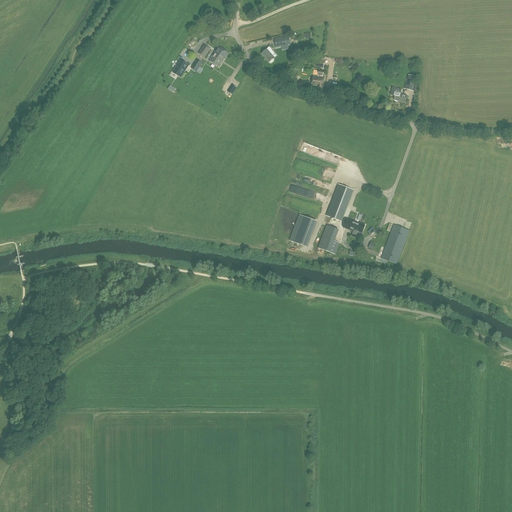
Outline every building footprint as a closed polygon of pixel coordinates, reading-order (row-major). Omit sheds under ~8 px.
[(289,36),(274,39),(276,47),(290,44),(289,36)] [(205,45),(199,54),(205,58),(211,49),(205,45)] [(225,59),(229,53),(218,46),(214,52),(214,53),(219,56),(220,56),(225,59)] [(269,62),(275,58),(272,54),(274,52),(269,47),(261,54),(269,62)] [(219,68),(225,59),(220,56),(219,56),(214,53),(209,61),(219,68)] [(314,67),(321,68),(323,69),(325,56),(316,55),(314,67)] [(188,65),(181,60),(173,72),(181,77),(188,65)] [(196,71),(202,63),(197,60),(191,68),(196,71)] [(324,77),(323,77),(324,71),(319,70),(318,77),(313,76),(312,86),(318,86),(318,88),(322,88),(324,77)] [(412,91),(415,81),(416,77),(408,75),(405,89),(412,91)] [(187,91),(193,95),(202,82),(196,77),(187,91)] [(407,96),(400,94),(401,89),(393,87),(391,95),(395,96),(394,100),(405,103),(407,96)] [(341,221),(348,202),(353,190),(338,184),(326,216),(341,221)] [(307,247),(317,221),(300,215),(290,241),(307,247)] [(271,235),(273,237),(276,238),(280,238),(283,238),(286,236),(288,233),(289,230),(289,227),(288,224),(286,222),(284,220),(281,218),(278,218),(275,219),(272,220),(270,223),(269,226),(269,229),(269,232),(271,235)] [(364,226),(365,224),(361,223),(361,224),(357,223),(357,222),(346,218),(343,227),(353,231),(353,232),(355,232),(354,234),(353,233),(351,236),(355,238),(356,235),(357,233),(358,231),(362,233),(365,226),(364,226)] [(340,243),(335,241),(339,230),(327,225),(318,248),(335,254),(340,243)] [(394,225),(381,259),(397,264),(410,231),(394,225)]
